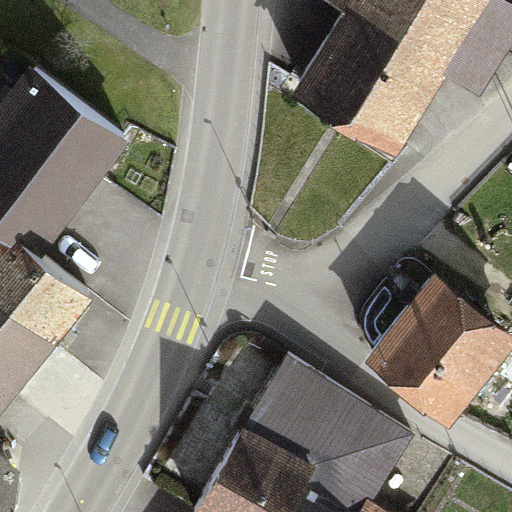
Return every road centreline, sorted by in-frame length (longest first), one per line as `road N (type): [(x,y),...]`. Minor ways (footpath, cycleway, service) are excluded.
road 1 (residential): [(511,112),(371,249),(279,310)]
road 2 (residential): [(511,472),(413,419),(279,310)]
road 3 (secondary): [(194,264),(179,315),(74,511)]
road 4 (secondary): [(245,0),(194,264)]
road 5 (unknown): [(112,0),(235,57)]
